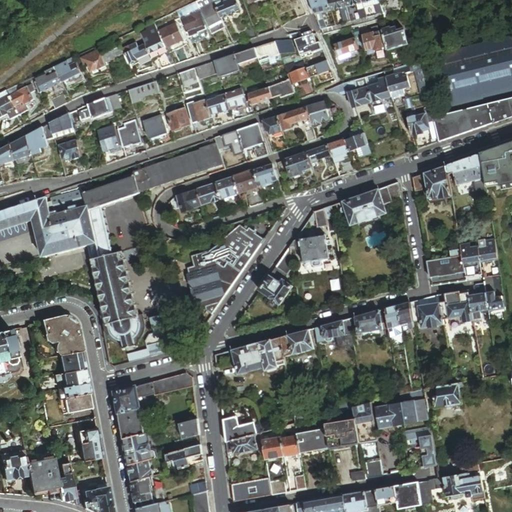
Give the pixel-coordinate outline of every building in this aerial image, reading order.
[(213,0),(202,0),(198,2),(201,9),(215,3),(213,0)] [(232,0),(222,4),(216,6),(217,9),(222,19),(241,10),(236,0),(232,0)] [(326,0),(312,0),(310,1),(316,15),(321,14),(331,11),(326,0)] [(342,9),(346,8),(343,0),(326,0),(331,11),(342,9)] [(363,4),(364,8),(374,6),(380,4),(380,3),(379,0),(363,4)] [(294,4),(299,19),(307,16),(301,1),(294,4)] [(201,9),(198,2),(179,11),(182,17),(183,17),(201,9)] [(216,6),(215,3),(201,9),(204,15),(217,9),(216,6)] [(367,19),(368,19),(367,16),(363,4),(358,5),(362,20),(367,19)] [(380,4),(374,6),(378,16),(384,14),(380,4)] [(345,24),(351,23),(346,8),(342,9),(345,24)] [(201,9),(183,17),(186,25),(203,18),(205,17),(204,15),(201,9)] [(222,19),(217,9),(204,15),(205,17),(210,27),(223,21),(222,19)] [(321,14),(316,15),(322,31),(328,29),(326,25),(323,19),(321,14)] [(275,32),(281,28),(277,16),(269,18),(274,32),(275,32)] [(186,25),(191,38),(193,43),(210,37),(203,18),(186,25)] [(226,28),(223,21),(210,27),(213,35),(226,28)] [(160,32),(156,22),(140,30),(145,42),(149,40),(150,43),(153,41),(152,39),(161,35),(160,32)] [(179,24),(160,32),(161,35),(167,46),(168,48),(186,40),(179,24)] [(374,50),(384,47),(378,25),(369,27),(370,33),(365,34),(365,32),(362,32),(363,35),(366,50),(374,48),(374,50)] [(390,28),(382,30),(387,50),(408,44),(404,30),(400,31),(398,26),(391,29),(390,28)] [(511,30),(437,50),(454,115),(511,100),(511,30)] [(167,46),(161,35),(152,39),(153,41),(150,43),(146,44),(150,53),(167,46)] [(298,40),(296,41),(302,56),(312,52),(312,54),(323,50),(320,43),(319,43),(317,44),(314,35),(298,40)] [(359,49),(355,37),(341,41),(334,43),(337,55),(338,55),(349,52),(359,49)] [(297,53),(292,41),(283,41),(279,41),(275,42),(280,55),(297,53)] [(150,53),(146,44),(140,46),(138,42),(123,49),(125,54),(130,64),(137,60),(137,59),(150,53)] [(280,55),(275,42),(255,49),(258,59),(259,62),(280,55)] [(115,44),(108,48),(101,50),(107,62),(125,54),(123,49),(121,44),(120,44),(116,46),(115,44)] [(180,64),(188,61),(183,48),(175,51),(180,64)] [(258,59),(255,49),(235,56),(238,65),(258,59)] [(99,69),(108,66),(107,62),(101,50),(83,58),(85,64),(88,63),(92,71),(99,68),(99,69)] [(152,57),(150,53),(137,59),(137,60),(130,64),(131,66),(139,63),(140,64),(149,59),(150,58),(152,57)] [(159,62),(161,70),(175,65),(170,55),(164,57),(159,62)] [(238,65),(235,56),(215,63),(219,75),(219,78),(240,71),(238,65)] [(157,70),(152,59),(145,62),(150,73),(157,70)] [(259,62),(258,59),(238,65),(240,71),(240,72),(260,65),(259,62)] [(330,70),(327,61),(307,69),(310,78),(322,73),(324,78),(332,75),(330,70)] [(219,75),(215,63),(196,69),(200,81),(219,75)] [(414,72),(421,70),(419,63),(393,70),(385,72),(387,79),(392,98),(393,101),(400,99),(399,96),(404,95),(403,91),(411,89),(406,74),(414,72)] [(72,78),(82,73),(78,64),(71,66),(68,68),(67,65),(57,70),(62,82),(72,78)] [(306,67),(305,64),(296,67),(296,66),(292,67),(285,70),(286,71),(287,75),(306,67)] [(310,78),(307,69),(306,67),(287,75),(289,80),(291,85),(310,78)] [(57,70),(57,69),(48,73),(48,75),(38,79),(39,81),(37,82),(41,92),(62,82),(57,70)] [(194,70),(181,74),(185,88),(199,83),(194,70)] [(420,96),(427,94),(421,70),(414,72),(420,96)] [(82,80),(84,76),(82,73),(72,78),(73,81),(77,82),(82,80)] [(269,88),(285,82),(282,76),(267,81),(269,88)] [(340,95),(347,94),(349,93),(349,91),(358,89),(359,91),(370,88),(366,78),(348,83),(343,85),(325,91),(329,92),(332,92),(334,93),(337,93),(340,95)] [(392,98),(387,79),(380,80),(381,85),(370,88),(374,103),(392,98)] [(291,85),(289,80),(285,82),(269,88),(268,88),(269,89),(272,99),(284,95),(285,97),(295,94),(291,85)] [(156,82),(137,89),(140,100),(160,94),(156,82)] [(268,88),(267,82),(256,86),(258,92),(269,89),(268,88)] [(34,84),(29,87),(32,93),(37,90),(34,84)] [(301,87),(307,98),(312,96),(306,84),(301,87)] [(9,92),(12,96),(21,91),(19,87),(9,92)] [(12,96),(17,107),(26,102),(28,104),(36,100),(32,93),(29,87),(21,91),(12,96)] [(349,91),(349,93),(354,108),(374,103),(370,88),(359,91),(358,89),(349,91)] [(140,100),(137,89),(128,92),(133,105),(141,102),(140,100)] [(272,99),(269,89),(258,92),(248,95),(250,101),(252,107),(261,103),(272,99)] [(233,93),(225,96),(230,110),(237,108),(238,109),(240,108),(248,105),(247,103),(242,90),(241,90),(235,92),(234,91),(233,92),(233,93)] [(9,92),(0,95),(0,102),(12,96),(9,92)] [(217,99),(219,98),(218,95),(218,94),(206,97),(208,103),(217,100),(217,99)] [(9,111),(17,107),(12,96),(0,102),(0,116),(1,119),(10,114),(9,111)] [(121,110),(117,96),(109,99),(113,112),(121,110)] [(230,110),(225,96),(219,98),(217,99),(217,100),(208,103),(207,103),(212,116),(230,110)] [(113,112),(109,99),(94,103),(89,106),(90,109),(92,117),(93,119),(113,113),(113,112)] [(413,108),(410,99),(404,101),(407,110),(413,108)] [(511,118),(511,100),(454,115),(434,120),(439,143),(511,118)] [(26,102),(17,107),(21,115),(30,110),(28,104),(26,102)] [(212,116),(207,103),(207,102),(198,104),(195,105),(196,109),(193,110),(189,111),(193,125),(212,119),(212,116)] [(323,103),(306,109),(309,119),(311,125),(312,125),(319,122),(328,119),(323,103)] [(248,105),(240,108),(244,118),(252,115),(248,105)] [(21,115),(17,107),(9,111),(10,114),(12,119),(21,115)] [(167,116),(176,113),(174,107),(166,110),(167,116)] [(433,145),(439,143),(434,120),(430,107),(424,109),(425,115),(429,130),(433,140),(431,141),(433,145)] [(86,118),(92,117),(90,109),(84,111),(86,118)] [(309,119),(306,109),(277,119),(282,132),(292,129),(290,126),(309,119)] [(407,110),(413,137),(423,134),(422,132),(429,130),(425,115),(416,117),(414,109),(407,110)] [(167,116),(172,133),(174,132),(175,134),(183,131),(182,129),(191,126),(185,110),(176,113),(167,116)] [(86,118),(84,111),(78,112),(81,119),(86,118)] [(226,125),(232,123),(226,114),(221,117),(226,125)] [(73,129),(69,115),(52,124),(54,134),(73,129)] [(144,123),(151,141),(152,140),(168,135),(169,134),(162,116),(144,123)] [(282,132),(277,119),(263,123),(264,128),(267,128),(268,132),(272,130),(273,134),(274,135),(277,134),(282,132)] [(126,128),(118,131),(124,149),(133,147),(142,144),(136,122),(125,125),(126,128)] [(54,134),(52,124),(45,128),(48,141),(56,139),(54,134)] [(256,151),(266,147),(259,125),(237,132),(244,152),(255,148),(256,151)] [(303,128),(308,143),(317,140),(312,128),(311,125),(303,128)] [(99,132),(105,152),(120,148),(114,127),(99,132)] [(48,141),(45,128),(28,137),(33,156),(43,153),(42,149),(50,146),(48,141)] [(73,129),(54,134),(56,139),(75,134),(73,129)] [(244,152),(237,132),(215,139),(217,144),(219,150),(234,146),(235,149),(238,156),(245,154),(244,152)] [(169,139),(168,135),(152,140),(153,143),(162,140),(163,142),(169,139)] [(363,135),(345,141),(349,153),(368,146),(363,135)] [(33,156),(28,137),(12,146),(16,161),(33,156)] [(217,144),(215,139),(197,145),(199,152),(201,151),(201,149),(217,144)] [(349,153),(345,141),(328,146),(332,157),(332,159),(343,155),(349,153)] [(82,158),(77,142),(60,147),(64,161),(71,159),(71,161),(82,158)] [(219,150),(217,144),(201,149),(201,151),(199,152),(172,161),(155,167),(150,168),(143,171),(134,174),(140,194),(209,171),(223,166),(224,165),(220,153),(219,150)] [(511,144),(480,155),(486,189),(494,188),(495,195),(511,191),(511,144)] [(0,166),(16,161),(12,146),(0,152),(0,166)] [(332,157),(328,146),(307,154),(310,164),(332,157)] [(255,151),(257,160),(269,156),(266,147),(256,151),(255,151)] [(115,152),(118,162),(127,159),(124,149),(115,152)] [(310,164),(307,154),(286,161),(292,179),(303,175),(302,172),(312,169),(310,164)] [(343,155),(332,159),(334,164),(344,160),(343,155)] [(486,189),(480,155),(446,167),(450,187),(475,182),(477,192),(480,195),(487,194),(486,189)] [(154,162),(155,167),(172,161),(170,157),(154,162)] [(344,177),(356,173),(352,162),(341,166),(344,177)] [(273,165),(255,172),(260,187),(278,181),(273,165)] [(225,170),(223,166),(209,171),(210,175),(225,170)] [(450,187),(446,167),(425,174),(427,181),(429,198),(430,198),(438,197),(438,198),(451,196),(450,187)] [(260,187),(255,172),(234,179),(239,194),(260,187)] [(141,195),(140,194),(134,174),(91,188),(92,192),(89,193),(85,194),(85,196),(98,244),(101,257),(114,254),(113,250),(114,250),(114,248),(113,248),(112,245),(111,242),(112,242),(112,240),(111,240),(109,236),(110,235),(110,233),(109,233),(107,228),(108,228),(108,226),(107,226),(105,221),(106,221),(106,218),(105,218),(103,214),(104,213),(104,211),(103,211),(102,208),(141,195)] [(413,179),(415,192),(421,190),(423,188),(422,182),(421,176),(413,179)] [(239,194),(234,179),(217,184),(222,200),(240,195),(239,194)] [(222,200),(217,184),(197,191),(202,207),(222,200)] [(399,184),(390,187),(393,202),(401,199),(399,184)] [(86,185),(47,198),(51,207),(85,196),(85,194),(89,193),(86,185)] [(390,187),(379,190),(385,205),(393,202),(390,187)] [(379,190),(344,203),(346,208),(348,215),(352,226),(388,213),(385,205),(379,190)] [(202,207),(197,191),(179,198),(180,202),(182,209),(183,213),(202,207)] [(248,197),(251,208),(265,204),(262,193),(248,197)] [(51,207),(47,198),(30,204),(35,221),(45,258),(76,250),(89,246),(98,244),(85,196),(51,207)] [(182,209),(180,202),(175,203),(174,200),(174,201),(172,203),(174,209),(177,210),(182,209)] [(35,221),(30,204),(0,213),(0,232),(28,223),(35,221)] [(333,215),(331,208),(315,214),(316,221),(317,229),(327,228),(334,227),(333,215)] [(28,223),(0,232),(0,241),(31,232),(28,223)] [(243,228),(239,225),(209,251),(191,257),(194,267),(188,268),(192,268),(203,307),(198,309),(205,307),(207,311),(213,315),(265,240),(259,236),(256,240),(252,237),(255,232),(248,227),(246,230),(243,228)] [(326,236),(316,238),(310,239),(299,240),(299,242),(301,250),(303,264),(312,262),(320,261),(329,260),(327,247),(326,242),(326,236)] [(480,247),(483,264),(488,263),(489,265),(493,264),(493,262),(499,261),(495,239),(479,242),(480,247)] [(301,250),(299,242),(294,243),(290,249),(290,251),(301,250)] [(92,260),(101,257),(98,244),(89,246),(92,260)] [(476,265),(479,264),(476,248),(475,248),(471,249),(470,245),(470,244),(460,245),(461,250),(462,256),(464,267),(476,265)] [(462,256),(461,250),(451,252),(452,258),(462,256)] [(123,252),(114,254),(101,257),(92,260),(93,261),(97,281),(105,311),(108,324),(104,325),(107,333),(108,337),(111,340),(113,342),(119,345),(123,349),(123,350),(125,350),(124,351),(126,352),(127,351),(127,353),(135,351),(135,349),(137,349),(137,348),(136,347),(138,346),(140,342),(141,339),(144,333),(145,329),(145,325),(143,315),(140,316),(123,252)] [(464,267),(462,256),(452,258),(427,263),(430,279),(465,273),(465,271),(464,267)] [(91,283),(97,281),(93,261),(92,261),(90,261),(89,262),(88,263),(87,265),(88,267),(91,283)] [(281,262),(270,278),(281,286),(283,282),(291,271),(290,269),(281,262)] [(203,307),(192,268),(187,269),(189,276),(188,276),(196,304),(197,303),(198,309),(203,307)] [(494,293),(504,291),(503,286),(501,276),(491,277),(494,293)] [(494,293),(491,277),(483,279),(484,284),(485,291),(486,294),(494,293)] [(270,278),(259,293),(270,300),(280,307),(293,288),(283,282),(281,286),(270,278)] [(477,293),(485,291),(484,284),(476,286),(477,293)] [(472,313),(469,297),(469,294),(468,291),(439,296),(439,297),(440,304),(443,321),(462,317),(463,323),(473,321),(472,313)] [(494,293),(486,294),(489,310),(506,307),(504,291),(494,293)] [(472,313),(480,312),(489,310),(486,294),(477,296),(469,297),(472,313)] [(440,304),(439,297),(427,300),(428,306),(440,304)] [(410,304),(413,323),(421,322),(418,307),(417,302),(410,304)] [(412,323),(413,323),(410,304),(397,307),(401,327),(407,325),(412,323)] [(422,329),(444,325),(443,321),(440,304),(428,306),(418,307),(421,322),(422,329)] [(401,327),(397,307),(386,311),(388,323),(389,329),(389,330),(390,330),(392,329),(401,327)] [(103,326),(104,325),(108,324),(105,311),(100,313),(99,313),(101,319),(103,326)] [(388,323),(386,311),(355,319),(358,334),(382,330),(381,325),(388,323)] [(482,319),(480,312),(472,313),(473,321),(482,319)] [(65,319),(45,323),(48,336),(48,337),(48,341),(53,343),(56,342),(60,345),(59,348),(58,350),(59,353),(62,357),(83,353),(78,327),(76,323),(74,321),(71,320),(70,319),(68,319),(65,319)] [(352,335),(349,320),(343,322),(346,336),(352,335)] [(346,336),(343,322),(322,328),(324,339),(324,341),(327,343),(331,342),(332,340),(332,339),(336,338),(346,336)] [(401,327),(392,329),(392,332),(390,333),(390,330),(389,330),(390,339),(396,337),(402,333),(401,327)] [(315,330),(317,341),(324,339),(322,328),(315,330)] [(11,332),(2,334),(8,358),(17,356),(11,332)] [(313,351),(309,332),(288,337),(293,357),(313,351)] [(8,358),(2,334),(0,334),(0,373),(2,373),(3,371),(1,363),(8,361),(8,358)] [(346,336),(336,338),(337,347),(341,349),(354,347),(352,335),(346,336)] [(293,357),(288,337),(281,339),(284,359),(293,357)] [(284,359),(281,339),(232,353),(239,376),(266,369),(267,372),(270,372),(276,370),(279,369),(278,367),(285,365),(284,359)] [(86,371),(83,353),(62,357),(61,357),(65,375),(86,371)] [(89,385),(86,371),(65,375),(65,376),(66,381),(67,389),(89,385)] [(187,374),(179,377),(180,392),(194,388),(193,379),(187,374)] [(180,392),(179,377),(171,379),(172,394),(180,392)] [(172,394),(171,379),(163,381),(164,396),(172,394)] [(164,396),(163,381),(153,384),(155,396),(156,398),(164,396)] [(462,406),(459,383),(424,390),(424,391),(425,394),(425,396),(426,401),(433,400),(434,411),(462,406)] [(153,384),(136,388),(138,398),(143,398),(143,399),(155,396),(153,384)] [(91,395),(89,385),(67,389),(59,390),(61,401),(91,395)] [(400,397),(412,394),(411,387),(399,390),(400,397)] [(124,441),(145,435),(138,398),(136,388),(115,394),(124,440),(124,441)] [(425,394),(424,391),(412,394),(400,397),(376,404),(377,407),(413,399),(413,398),(425,396),(425,394)] [(93,410),(91,395),(61,401),(64,415),(93,410)] [(427,411),(428,411),(426,401),(377,410),(380,430),(417,424),(417,423),(416,413),(427,411)] [(374,423),(371,405),(363,407),(364,412),(360,413),(359,408),(354,410),(356,421),(357,426),(374,423)] [(417,423),(429,421),(428,411),(427,411),(416,413),(417,423)] [(226,444),(254,436),(257,435),(254,424),(239,428),(237,418),(223,422),(226,444)] [(330,452),(360,447),(357,426),(356,421),(325,426),(326,430),(330,452)] [(312,433),(309,422),(295,425),(297,436),(312,433)] [(200,436),(198,423),(186,426),(189,439),(200,436)] [(377,444),(374,423),(357,426),(360,447),(377,444)] [(279,429),(281,440),(287,439),(286,434),(291,433),(292,438),(297,437),(297,436),(295,425),(279,429)] [(437,468),(430,428),(403,433),(406,450),(417,448),(416,441),(420,441),(425,469),(437,468)] [(103,459),(97,429),(79,433),(81,445),(82,448),(85,462),(103,459)] [(330,452),(326,430),(312,433),(297,436),(297,437),(300,455),(300,457),(330,452)] [(149,446),(145,435),(124,441),(129,467),(149,461),(153,460),(151,452),(152,452),(150,446),(149,446)] [(262,443),(260,435),(257,435),(254,436),(256,448),(259,447),(262,446),(262,443)] [(200,436),(189,439),(184,440),(186,450),(201,447),(200,436)] [(256,448),(254,436),(226,444),(228,456),(234,454),(234,456),(257,451),(256,448)] [(300,455),(297,437),(292,438),(287,439),(281,440),(284,458),(296,456),(300,455)] [(265,461),(284,458),(281,440),(275,441),(262,443),(262,446),(265,461)] [(201,447),(186,450),(185,451),(188,460),(202,456),(201,447)] [(188,460),(185,451),(169,455),(172,463),(174,472),(190,468),(188,460)] [(15,481),(29,478),(26,464),(24,452),(15,454),(16,459),(11,460),(10,455),(1,457),(6,482),(15,481)] [(301,461),(331,457),(330,452),(300,457),(301,459),(301,461)] [(58,481),(58,480),(54,459),(53,459),(39,461),(26,464),(29,478),(31,491),(44,489),(45,494),(57,492),(60,491),(58,481)] [(151,471),(149,461),(129,467),(132,483),(151,478),(154,478),(152,471),(151,471)] [(370,480),(382,477),(380,461),(365,463),(368,477),(368,478),(368,479),(369,479),(370,480)] [(481,473),(480,465),(479,463),(469,461),(462,462),(464,476),(469,474),(474,474),(481,473)] [(63,479),(58,480),(58,481),(60,491),(62,504),(65,504),(71,501),(75,500),(74,495),(69,465),(61,466),(63,479)] [(349,475),(351,483),(364,481),(363,472),(349,475)] [(484,500),(481,473),(474,474),(475,479),(470,480),(461,481),(461,476),(444,479),(445,488),(446,492),(444,493),(445,496),(447,497),(447,498),(465,495),(466,498),(468,499),(471,499),(472,502),(484,500)] [(153,486),(151,478),(132,483),(136,503),(147,501),(146,496),(150,495),(150,498),(153,497),(153,494),(152,487),(153,486)] [(298,492),(306,491),(304,478),(295,480),(298,492)] [(273,497),(286,495),(283,479),(269,482),(273,497)] [(444,479),(429,482),(429,484),(430,489),(440,488),(440,489),(445,488),(444,479)] [(234,504),(273,497),(269,482),(269,480),(236,486),(232,486),(234,504)] [(418,486),(418,484),(376,491),(379,508),(398,504),(399,511),(406,510),(406,511),(410,511),(413,511),(418,511),(418,508),(421,508),(421,507),(418,486)] [(429,484),(418,486),(421,507),(432,505),(430,489),(429,484)] [(112,511),(108,489),(98,491),(97,491),(98,492),(93,492),(87,494),(88,502),(85,503),(86,510),(89,511),(112,511)] [(379,511),(379,508),(376,491),(364,493),(367,511),(379,511)] [(209,511),(207,492),(191,497),(193,511),(209,511)] [(367,511),(364,493),(343,497),(346,510),(346,511),(367,511)] [(83,506),(81,494),(74,495),(75,500),(76,506),(77,506),(77,507),(78,507),(83,506)] [(137,511),(155,506),(153,497),(150,498),(150,495),(146,496),(147,501),(136,503),(137,511)] [(328,500),(323,501),(306,505),(306,504),(297,505),(297,511),(336,511),(343,511),(346,510),(343,497),(336,498),(336,499),(328,500)] [(166,503),(155,506),(137,511),(166,511),(167,511),(166,506),(166,503)]
